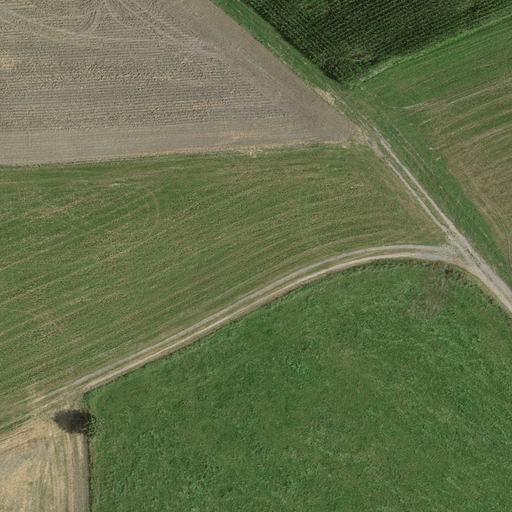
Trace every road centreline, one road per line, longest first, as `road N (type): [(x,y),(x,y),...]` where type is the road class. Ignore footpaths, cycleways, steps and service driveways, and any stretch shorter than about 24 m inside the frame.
road 1 (track): [(0,425),(303,278),(360,264),(416,257),(479,272),(511,309)]
road 2 (track): [(257,12),(479,272)]
